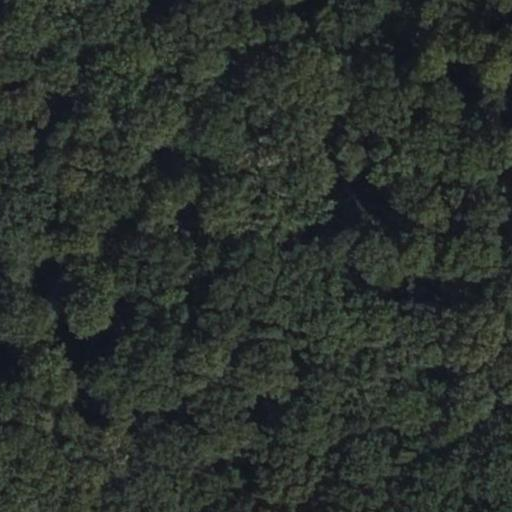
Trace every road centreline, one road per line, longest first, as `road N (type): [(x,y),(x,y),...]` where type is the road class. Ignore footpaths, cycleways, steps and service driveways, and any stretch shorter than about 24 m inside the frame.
road 1 (track): [(0,377),(347,199),(511,155)]
road 2 (track): [(185,0),(0,14)]
